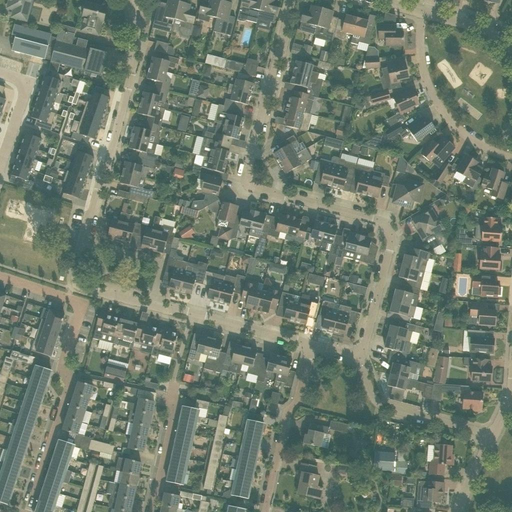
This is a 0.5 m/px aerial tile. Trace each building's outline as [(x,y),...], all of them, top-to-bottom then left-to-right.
[(8,0),(9,0),(10,0),(8,8),(14,10),(13,17),(26,20),(31,2),(28,1),(28,0),(8,0)] [(169,0),(163,23),(169,24),(168,27),(173,28),(176,20),(175,20),(180,2),(170,0),(169,0)] [(211,17),(216,18),(221,1),(217,0),(210,0),(210,2),(203,0),(198,20),(209,23),(211,17)] [(244,22),(247,21),(260,12),(262,0),(242,0),(237,20),(241,21),(244,22)] [(274,0),(262,0),(260,12),(258,20),(274,24),(277,15),(278,15),(281,3),(274,1),(274,0)] [(228,19),(232,4),(221,1),(216,18),(222,20),(219,33),(231,36),(235,20),(228,19)] [(181,21),(180,27),(179,30),(182,36),(189,38),(194,20),(196,12),(197,12),(189,10),(190,5),(180,2),(175,20),(176,20),(181,21)] [(104,21),(107,9),(98,7),(98,5),(91,3),(91,5),(90,5),(87,15),(86,16),(82,31),(98,35),(101,25),(100,25),(101,21),(104,21)] [(299,30),(305,32),(316,34),(322,9),(312,6),(310,12),(303,10),(300,23),(301,23),(299,30)] [(333,12),(322,9),(316,34),(315,38),(330,43),(334,28),(329,27),(333,12)] [(395,22),(396,16),(386,13),(384,19),(387,22),(395,22)] [(346,16),(345,21),(339,20),(336,30),(334,35),(345,38),(346,33),(353,35),(357,18),(352,17),(352,18),(346,16)] [(362,20),(357,18),(353,35),(351,43),(357,45),(358,42),(369,45),(373,28),(367,27),(368,22),(362,20)] [(57,38),(51,37),(52,35),(15,25),(14,25),(12,35),(13,35),(13,37),(15,38),(12,51),(45,60),(45,59),(51,60),(56,42),(57,38)] [(75,34),(76,29),(60,25),(59,30),(75,34)] [(393,25),(378,25),(378,40),(386,40),(385,47),(404,47),(404,32),(393,32),(393,25)] [(169,44),(157,41),(154,51),(166,54),(168,46),(169,44)] [(56,42),(51,60),(51,61),(83,70),(84,63),(86,64),(87,63),(94,65),(92,74),(102,77),(108,53),(90,49),(90,51),(88,51),(88,50),(56,42)] [(304,45),(301,55),(309,57),(312,47),(304,45)] [(166,54),(174,56),(175,52),(172,47),(168,46),(166,54)] [(153,58),(150,68),(167,73),(168,67),(175,69),(176,64),(178,65),(179,60),(166,56),(165,61),(153,58)] [(379,68),(379,59),(366,59),(366,69),(379,68)] [(296,61),(294,73),(318,79),(319,74),(312,72),(313,66),(296,61)] [(331,64),(318,61),(317,67),(329,70),(331,64)] [(234,72),(234,71),(235,67),(234,64),(226,62),(224,69),(234,72)] [(247,64),(244,74),(251,76),(255,77),(258,67),(247,64)] [(401,87),(400,82),(399,81),(408,78),(406,67),(404,67),(404,64),(388,68),(382,69),(383,76),(387,75),(390,77),(391,84),(390,84),(392,89),(401,87)] [(165,78),(167,73),(150,68),(147,79),(157,82),(155,88),(168,92),(171,80),(165,78)] [(244,74),(238,73),(235,86),(230,84),(228,89),(251,95),(253,84),(249,83),(251,76),(244,74)] [(313,96),(313,93),(311,89),(307,88),(309,83),(316,85),(318,79),(294,73),(291,84),(297,86),(295,92),(313,96)] [(58,92),(62,82),(45,76),(41,87),(58,92)] [(197,96),(207,99),(210,87),(201,84),(197,96)] [(54,103),(58,92),(41,87),(38,97),(54,103)] [(355,90),(347,87),(344,96),(353,98),(355,90)] [(144,92),(141,103),(158,108),(159,102),(165,104),(168,92),(155,88),(153,95),(144,92)] [(198,91),(190,89),(189,96),(196,97),(198,91)] [(248,105),(251,95),(228,89),(227,93),(233,95),(231,101),(225,99),(224,106),(242,111),(243,104),(248,105)] [(401,114),(413,109),(412,107),(419,104),(413,91),(394,99),(401,114)] [(286,102),(284,107),(304,112),(310,114),(315,97),(313,96),(295,92),(294,98),(291,97),(289,103),(286,102)] [(388,92),(370,97),(373,105),(390,100),(388,92)] [(94,93),(90,103),(106,109),(110,98),(94,93)] [(51,113),(54,103),(38,97),(34,107),(51,113)] [(165,110),(158,108),(141,103),(138,114),(149,117),(147,123),(161,127),(165,110)] [(103,119),(107,109),(90,104),(87,114),(103,119)] [(242,111),(224,106),(219,105),(214,123),(219,124),(241,130),(244,119),(240,117),(242,111)] [(47,124),(51,113),(34,107),(31,118),(47,124)] [(310,114),(304,112),(284,107),(283,113),(286,113),(285,119),(288,120),(286,127),(307,132),(312,115),(310,114)] [(100,130),(103,119),(87,114),(83,124),(100,130)] [(421,123),(418,120),(407,128),(403,131),(403,132),(399,134),(403,139),(411,133),(417,142),(429,133),(431,135),(437,131),(427,118),(421,123)] [(135,127),(132,138),(157,145),(159,145),(160,140),(158,137),(161,127),(147,123),(146,130),(135,127)] [(96,140),(100,130),(83,124),(80,135),(96,140)] [(210,140),(231,145),(235,146),(236,139),(239,140),(241,130),(219,124),(218,128),(216,129),(215,133),(216,135),(216,137),(213,136),(211,138),(210,140)] [(399,125),(385,133),(389,140),(399,134),(403,132),(403,131),(399,125)] [(26,134),(22,145),(38,150),(42,139),(26,134)] [(278,165),(295,155),(292,149),(299,145),(294,136),(280,144),(283,149),(274,154),(277,159),(275,160),(278,165)] [(332,139),(326,137),(324,145),(330,147),(332,139)] [(140,152),(138,158),(157,163),(159,156),(154,155),(157,145),(132,138),(129,149),(140,152)] [(227,163),(231,145),(210,140),(204,138),(199,156),(204,157),(227,163)] [(443,162),(453,150),(450,147),(451,145),(443,138),(437,145),(433,141),(421,154),(430,162),(436,156),(443,162)] [(35,160),(38,150),(22,145),(18,155),(35,160)] [(306,149),(295,155),(278,165),(281,170),(283,169),(286,174),(312,159),(306,149)] [(77,152),(74,162),(90,168),(94,157),(77,152)] [(31,171),(35,160),(18,155),(15,165),(31,171)] [(405,174),(408,163),(400,155),(396,172),(405,174)] [(472,189),(472,188),(477,191),(481,179),(479,178),(483,169),(477,166),(479,164),(466,156),(456,172),(466,177),(462,183),(472,189)] [(192,172),(199,174),(218,179),(219,172),(224,173),(227,163),(204,157),(202,167),(194,165),(192,172)] [(326,187),(332,188),(339,159),(334,157),(332,159),(331,162),(323,160),(321,165),(325,167),(321,183),(327,185),(326,187)] [(155,170),(157,163),(138,158),(136,165),(126,162),(123,173),(146,179),(149,168),(155,170)] [(310,169),(317,171),(319,160),(313,158),(310,169)] [(346,180),(352,181),(356,168),(345,165),(346,162),(345,160),(339,159),(332,188),(337,189),(338,188),(343,189),(346,180)] [(87,178),(90,168),(74,162),(71,172),(70,173),(87,178)] [(440,184),(448,172),(452,166),(445,162),(434,179),(440,184)] [(28,181),(31,171),(15,165),(11,176),(28,181)] [(356,165),(356,168),(352,181),(358,183),(356,193),(361,194),(361,196),(366,197),(373,171),(374,169),(356,165)] [(183,177),(184,170),(175,169),(174,176),(183,177)] [(485,174),(481,186),(493,190),(491,196),(503,200),(506,188),(500,186),(505,173),(492,169),(490,176),(485,174)] [(57,179),(59,173),(52,170),(50,176),(57,179)] [(67,183),(83,188),(87,178),(70,173),(71,172),(67,171),(63,182),(67,183)] [(373,171),(366,197),(372,199),(372,197),(378,198),(381,186),(388,188),(390,177),(384,176),(385,174),(373,171)] [(143,190),(146,179),(123,173),(120,184),(139,189),(138,195),(152,199),(154,192),(143,190)] [(199,174),(198,179),(204,181),(202,191),(202,193),(203,194),(209,196),(210,193),(218,195),(222,180),(218,179),(199,174)] [(398,186),(395,199),(396,200),(397,202),(397,203),(405,205),(404,207),(412,209),(414,201),(412,201),(415,190),(421,192),(422,186),(406,181),(404,187),(398,186)] [(79,199),(83,188),(67,183),(63,193),(79,199)] [(130,193),(119,190),(117,197),(129,200),(130,193)] [(200,212),(208,207),(204,200),(204,201),(193,202),(191,209),(200,212)] [(221,211),(218,210),(216,217),(217,219),(219,219),(218,219),(229,222),(227,228),(221,226),(218,238),(230,241),(233,230),(232,229),(236,215),(238,207),(223,203),(221,211)] [(242,217),(236,215),(232,229),(233,230),(238,231),(240,226),(251,228),(255,212),(244,209),(242,217)] [(267,215),(255,212),(251,228),(249,236),(260,239),(257,247),(264,249),(268,236),(271,223),(265,222),(267,215)] [(436,232),(437,234),(445,230),(440,222),(438,224),(431,212),(420,218),(423,223),(419,225),(420,226),(419,229),(418,229),(424,239),(424,238),(431,251),(440,246),(433,234),(436,232)] [(126,214),(121,213),(119,221),(113,220),(107,239),(118,242),(126,214)] [(132,235),(138,237),(141,225),(135,223),(134,225),(128,224),(130,215),(126,214),(118,242),(129,245),(132,235)] [(280,232),(287,234),(291,215),(287,214),(286,217),(280,215),(279,219),(272,217),(271,223),(268,236),(278,238),(280,232)] [(291,215),(287,234),(293,236),(291,242),(302,245),(304,240),(307,226),(301,224),(301,221),(296,219),(297,216),(291,215)] [(484,218),(483,226),(476,226),(475,240),(482,240),(481,241),(501,242),(502,228),(498,227),(498,219),(484,218)] [(161,219),(159,225),(152,251),(163,254),(166,244),(172,245),(176,230),(174,229),(174,228),(175,223),(161,219)] [(313,228),(307,226),(304,240),(310,241),(311,238),(317,239),(315,246),(320,247),(326,224),(315,221),(313,228)] [(141,248),(152,251),(159,225),(155,223),(153,230),(147,229),(147,226),(141,225),(138,237),(144,238),(141,248)] [(338,227),(326,224),(320,247),(319,250),(337,255),(339,245),(342,237),(336,235),(338,227)] [(191,235),(187,228),(179,234),(183,240),(191,235)] [(346,247),(339,245),(337,255),(336,258),(343,259),(344,257),(354,260),(356,253),(361,236),(349,233),(346,247)] [(361,236),(356,253),(363,254),(363,263),(373,265),(376,255),(368,254),(372,239),(361,236)] [(489,269),(499,270),(500,260),(498,259),(499,248),(478,247),(478,254),(481,255),(480,269),(482,269),(481,270),(489,271),(489,269)] [(416,249),(416,250),(414,257),(405,255),(402,266),(401,266),(402,267),(419,271),(425,272),(430,253),(416,249)] [(244,255),(242,261),(249,263),(247,271),(253,273),(257,259),(244,255)] [(174,291),(180,293),(188,262),(169,258),(165,272),(173,275),(169,288),(175,290),(174,291)] [(269,270),(286,274),(287,265),(271,262),(269,270)] [(195,283),(203,285),(206,272),(201,270),(193,268),(193,269),(187,267),(180,293),(186,295),(186,293),(192,294),(195,283)] [(407,280),(405,286),(420,290),(423,278),(417,277),(419,271),(402,267),(399,278),(407,280)] [(218,303),(225,277),(219,275),(206,272),(203,285),(210,287),(207,298),(213,300),(212,301),(218,303)] [(309,274),(307,283),(313,284),(315,275),(309,274)] [(361,284),(363,278),(350,274),(348,281),(361,284)] [(501,288),(498,288),(498,285),(496,285),(494,283),(495,276),(474,274),(473,285),(475,288),(477,288),(476,296),(497,297),(497,295),(501,296),(501,288)] [(236,275),(236,278),(225,276),(225,277),(218,303),(224,305),(225,303),(230,304),(233,293),(240,295),(244,278),(236,275)] [(265,279),(264,284),(256,313),(262,314),(262,312),(268,313),(270,308),(276,310),(281,290),(274,289),(269,279),(266,279),(265,279)] [(258,283),(258,284),(246,281),(241,301),(248,302),(246,308),(252,309),(251,312),(256,313),(264,284),(258,283)] [(367,290),(347,284),(353,294),(365,297),(367,290)] [(418,296),(420,290),(405,286),(403,292),(396,290),(393,301),(392,301),(393,301),(410,306),(413,295),(418,296)] [(446,296),(448,288),(441,286),(439,294),(446,296)] [(289,322),(295,323),(300,304),(294,302),(295,296),(282,292),(279,306),(287,308),(284,318),(289,320),(289,322)] [(305,305),(300,304),(295,323),(301,325),(301,323),(306,324),(309,313),(316,314),(319,303),(312,301),(307,299),(305,305)] [(333,333),(338,314),(332,312),(335,304),(323,301),(319,316),(325,318),(322,328),(327,330),(327,331),(333,333)] [(416,307),(410,306),(393,301),(390,312),(398,315),(397,319),(409,322),(410,318),(413,319),(416,307)] [(340,305),(338,314),(333,333),(339,335),(340,333),(345,334),(347,324),(355,326),(358,313),(357,312),(357,313),(351,311),(351,308),(340,305)] [(487,308),(487,306),(472,305),(472,315),(478,315),(478,329),(489,329),(494,330),(495,324),(498,321),(496,318),(496,314),(494,314),(492,313),(488,313),(488,310),(487,308)] [(46,321),(61,326),(65,315),(50,310),(46,321)] [(108,314),(100,312),(93,339),(113,344),(115,336),(115,337),(119,319),(107,316),(108,314)] [(435,323),(443,325),(444,314),(438,313),(435,323)] [(120,317),(119,319),(115,337),(115,336),(113,344),(120,346),(122,338),(134,342),(139,324),(127,321),(127,319),(120,317)] [(58,336),(61,326),(46,321),(42,319),(38,330),(58,336)] [(445,319),(444,327),(452,327),(453,320),(445,319)] [(139,324),(134,342),(134,343),(141,345),(141,343),(153,347),(158,329),(146,326),(147,324),(139,322),(139,324)] [(413,325),(411,332),(421,335),(423,328),(413,325)] [(411,335),(407,334),(408,330),(391,326),(388,337),(387,336),(387,337),(388,337),(405,341),(409,342),(411,335)] [(153,347),(151,356),(158,358),(159,355),(171,358),(178,334),(165,331),(166,329),(159,327),(158,329),(153,347)] [(54,346),(58,336),(38,330),(35,340),(54,346)] [(493,354),(494,339),(483,338),(483,331),(467,330),(467,337),(471,338),(470,352),(493,354)] [(201,354),(207,355),(212,339),(201,336),(198,348),(191,346),(188,358),(199,361),(201,354)] [(391,350),(389,356),(405,360),(407,354),(402,352),(405,341),(388,337),(385,348),(391,350)] [(223,341),(212,339),(207,355),(206,363),(216,365),(214,372),(222,374),(222,370),(227,354),(220,352),(223,341)] [(54,346),(35,340),(31,351),(51,357),(54,346)] [(236,363),(242,365),(247,348),(236,345),(233,356),(227,354),(222,370),(229,372),(230,369),(234,370),(236,363)] [(257,351),(247,348),(242,365),(249,366),(247,374),(258,376),(260,369),(261,365),(254,363),(257,351)] [(436,367),(438,349),(430,348),(427,365),(436,367)] [(32,365),(35,358),(20,353),(12,351),(10,358),(14,359),(32,365)] [(260,369),(258,376),(256,381),(264,383),(265,378),(269,379),(271,372),(277,374),(282,357),(271,354),(266,370),(260,369)] [(389,374),(389,375),(417,382),(419,376),(415,375),(418,363),(405,360),(389,356),(388,363),(393,364),(390,374),(389,374)] [(282,357),(277,374),(275,381),(286,384),(285,386),(292,388),(296,372),(289,371),(292,360),(282,357)] [(438,357),(434,383),(445,385),(449,359),(438,357)] [(10,371),(14,359),(10,358),(6,370),(10,371)] [(490,367),(490,360),(472,359),(472,366),(473,366),(471,381),(491,382),(492,367),(490,367)] [(124,382),(127,370),(107,364),(104,377),(124,382)] [(36,366),(32,379),(47,384),(51,372),(45,370),(45,369),(36,366)] [(6,383),(10,371),(6,370),(2,382),(6,383)] [(191,376),(185,374),(183,381),(189,383),(191,376)] [(412,391),(413,388),(416,389),(416,390),(423,392),(422,397),(431,400),(433,386),(418,382),(417,382),(389,375),(390,375),(387,386),(404,390),(405,389),(412,391)] [(43,396),(47,384),(32,379),(28,391),(43,396)] [(85,384),(79,382),(75,394),(89,399),(93,386),(85,384)] [(431,400),(440,402),(443,385),(434,384),(433,386),(431,400)] [(137,396),(138,390),(138,389),(120,386),(119,391),(131,393),(131,394),(137,396)] [(481,410),(482,394),(470,393),(470,387),(460,386),(460,394),(464,394),(463,409),(473,409),(473,411),(480,412),(480,410),(481,410)] [(39,408),(43,396),(28,391),(25,403),(39,408)] [(75,394),(71,406),(85,411),(89,399),(75,394)] [(130,410),(152,415),(154,402),(148,401),(148,400),(140,399),(138,405),(128,403),(127,410),(130,410)] [(255,412),(258,400),(252,399),(249,411),(255,412)] [(195,407),(208,410),(209,403),(196,400),(195,407)] [(21,415),(35,420),(39,408),(25,403),(21,415)] [(106,404),(102,417),(107,418),(111,406),(106,404)] [(85,411),(71,406),(67,418),(81,423),(85,411)] [(115,407),(111,419),(117,420),(120,408),(115,407)] [(196,423),(204,425),(205,419),(197,417),(199,411),(183,407),(181,420),(196,423)] [(152,415),(130,410),(128,422),(134,424),(149,427),(152,415)] [(245,433),(261,436),(264,424),(262,424),(263,417),(254,415),(249,414),(247,422),(248,422),(245,433)] [(32,432),(35,420),(21,415),(19,421),(14,420),(12,426),(17,427),(32,432)] [(104,430),(107,418),(102,417),(99,429),(104,430)] [(80,441),(101,448),(102,443),(91,440),(92,439),(84,436),(87,426),(86,425),(86,424),(81,423),(67,418),(63,430),(69,432),(69,433),(77,435),(82,436),(80,441)] [(108,431),(113,432),(117,420),(111,419),(108,431)] [(181,420),(178,432),(193,435),(196,423),(181,420)] [(339,432),(341,423),(330,421),(329,427),(329,430),(339,432)] [(320,448),(320,447),(324,434),(328,434),(329,430),(329,427),(310,423),(309,430),(308,435),(305,435),(303,444),(320,448)] [(149,427),(134,424),(131,436),(146,439),(149,427)] [(13,439),(28,444),(32,432),(17,427),(13,439)] [(175,444),(191,448),(193,435),(178,432),(175,444)] [(243,445),(258,449),(261,436),(245,433),(243,445)] [(146,439),(131,436),(129,449),(138,451),(138,450),(144,452),(146,439)] [(28,444),(13,439),(9,451),(24,456),(28,444)] [(56,453),(70,458),(74,445),(66,443),(59,441),(56,453)] [(89,450),(100,453),(101,448),(80,441),(78,448),(88,452),(89,450)] [(102,443),(101,448),(113,451),(114,446),(102,443)] [(173,457),(188,460),(191,448),(175,444),(173,457)] [(240,458),(256,461),(258,449),(243,445),(240,458)] [(436,445),(436,446),(434,462),(430,462),(429,474),(444,475),(444,465),(453,465),(453,456),(451,455),(451,446),(436,445)] [(101,448),(100,453),(112,456),(113,451),(101,448)] [(394,470),(395,451),(375,450),(374,469),(394,470)] [(24,456),(9,451),(5,463),(20,468),(24,456)] [(52,465),(66,470),(70,458),(56,453),(52,465)] [(170,469),(185,472),(188,460),(173,457),(170,469)] [(237,470),(253,474),(256,461),(240,458),(237,470)] [(139,475),(141,463),(135,462),(135,461),(126,459),(126,460),(120,459),(118,471),(122,472),(139,475)] [(395,474),(407,475),(408,461),(396,460),(395,474)] [(20,468),(5,463),(1,475),(16,480),(20,468)] [(91,478),(95,464),(90,463),(86,477),(91,478)] [(320,476),(315,475),(316,467),(302,464),(299,476),(302,476),(298,494),(322,500),(324,488),(318,487),(320,476)] [(52,465),(48,477),(62,482),(68,484),(72,472),(66,470),(52,465)] [(99,465),(95,479),(100,480),(103,467),(99,465)] [(185,472),(170,469),(167,481),(183,484),(185,472)] [(235,483),(250,486),(253,474),(237,470),(235,483)] [(120,484),(136,488),(139,475),(122,472),(120,484)] [(16,480),(1,475),(0,478),(0,488),(12,492),(16,480)] [(402,476),(401,476),(392,475),(391,486),(401,487),(402,476)] [(48,477),(44,489),(58,494),(62,482),(48,477)] [(91,478),(86,477),(83,489),(88,490),(91,478)] [(95,479),(92,491),(96,493),(100,480),(95,479)] [(232,495),(248,498),(250,486),(235,483),(227,481),(225,486),(233,488),(232,495)] [(443,496),(444,483),(418,481),(416,508),(423,509),(432,510),(433,502),(440,503),(440,496),(443,496)] [(118,497),(133,500),(136,488),(120,484),(115,483),(113,495),(118,497)] [(12,492),(0,488),(0,501),(2,502),(8,504),(12,492)] [(58,494),(44,489),(40,501),(55,506),(58,494)] [(88,490),(83,489),(80,501),(85,503),(88,490)] [(92,491),(88,504),(93,505),(96,493),(92,491)] [(180,496),(165,493),(162,506),(177,509),(180,496)] [(115,509),(129,511),(130,511),(133,500),(118,497),(115,509)] [(401,506),(413,507),(414,499),(401,498),(401,506)] [(52,511),(55,506),(40,501),(36,511),(52,511)] [(82,511),(85,503),(80,501),(76,511),(82,511)]
